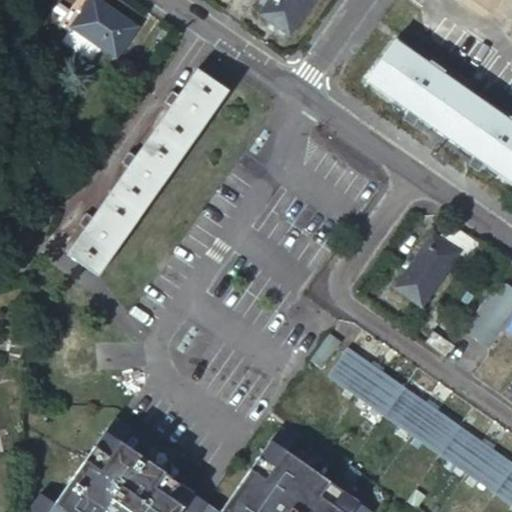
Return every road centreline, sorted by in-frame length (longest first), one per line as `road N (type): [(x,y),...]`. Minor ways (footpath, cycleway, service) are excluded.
road 1 (unclassified): [(418,167),(335,293),(511,416)]
road 2 (unknown): [(216,25),(76,227)]
road 3 (unclassified): [(303,86),(180,0)]
road 4 (unclassified): [(418,167),(303,86)]
